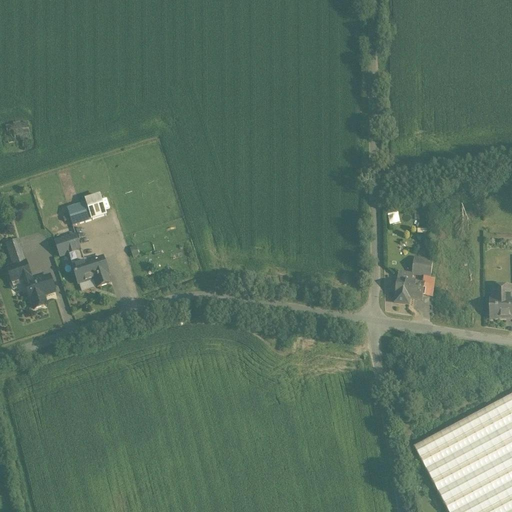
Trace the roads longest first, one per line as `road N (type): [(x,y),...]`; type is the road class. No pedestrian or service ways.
road 1 (unclassified): [(0,355),(182,298),(371,321)]
road 2 (unclassified): [(367,0),(371,321)]
road 3 (unclassified): [(403,511),(371,321)]
road 4 (residential): [(511,342),(371,321)]
road 5 (unknown): [(50,209),(60,336)]
